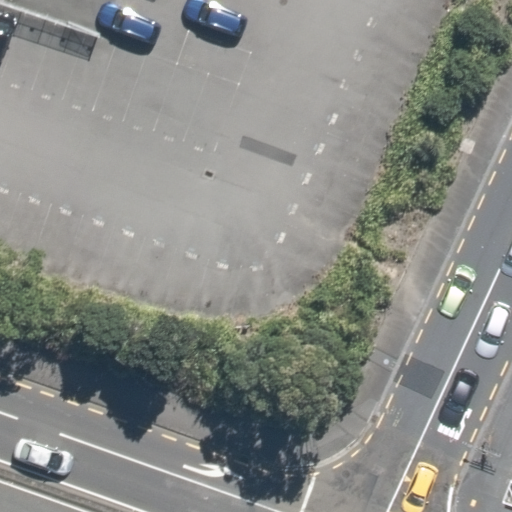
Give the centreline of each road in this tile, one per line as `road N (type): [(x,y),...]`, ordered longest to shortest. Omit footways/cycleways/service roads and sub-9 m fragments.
road 1 (tertiary): [(379,511),(511,218)]
road 2 (primary): [(0,427),(236,511)]
